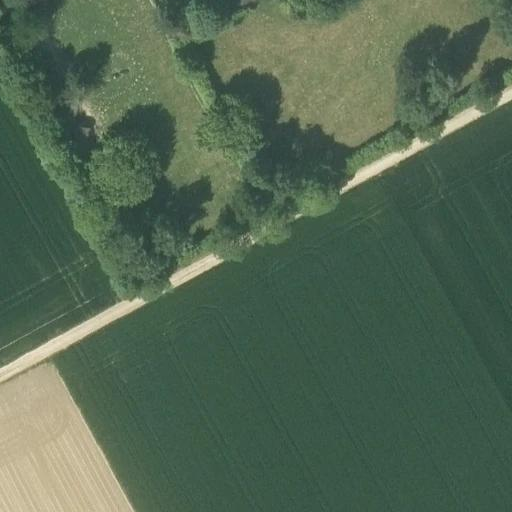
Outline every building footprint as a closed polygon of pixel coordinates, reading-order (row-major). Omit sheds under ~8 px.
[(17,0),(1,0),(0,5),(0,13),(12,17),(17,0)] [(28,22),(13,18),(8,36),(23,40),(28,22)] [(41,42),(27,38),(22,57),(36,60),(41,42)] [(54,63),(39,59),(34,78),(48,82),(54,63)] [(60,105),(66,86),(51,82),(46,101),(60,105)] [(73,125),(78,107),(64,103),(59,122),(73,125)] [(85,148),(90,129),(75,126),(70,144),(85,148)]
